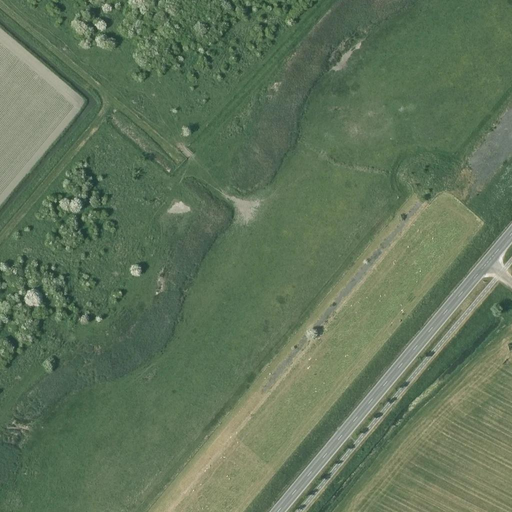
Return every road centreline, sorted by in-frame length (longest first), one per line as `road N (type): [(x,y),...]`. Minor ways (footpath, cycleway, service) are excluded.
road 1 (primary): [(277,511),(511,232)]
road 2 (track): [(107,96),(0,230)]
